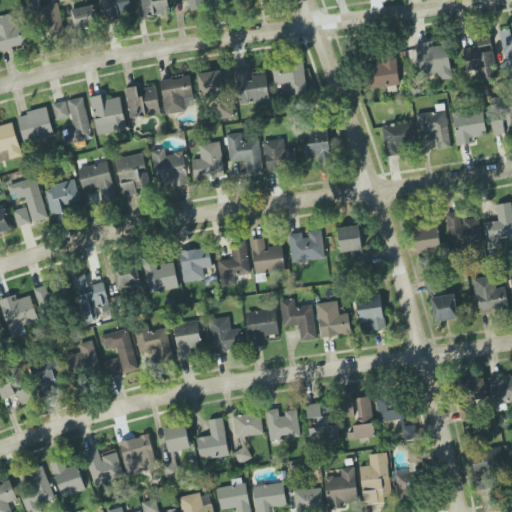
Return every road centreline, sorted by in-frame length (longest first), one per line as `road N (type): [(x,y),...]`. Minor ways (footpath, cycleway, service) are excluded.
road 1 (residential): [(460,511),(376,192),(306,0)]
road 2 (residential): [(0,448),(145,401),(511,341)]
road 3 (residential): [(0,267),(135,227),(511,167)]
road 4 (residential): [(0,87),(136,52),(480,0)]
